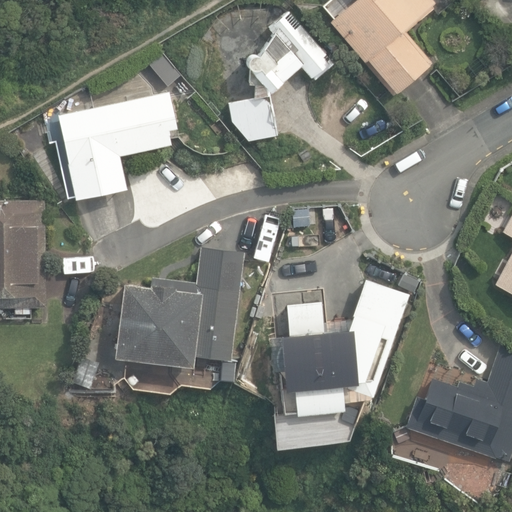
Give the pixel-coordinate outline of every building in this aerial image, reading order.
[(366,59),(395,92),(428,64),(399,31),(434,1),(433,0),(351,0),(328,20),(363,61),(366,59)] [(264,84),(271,92),(285,80),(284,79),(299,66),(315,82),(329,70),(325,66),(330,62),(323,55),(325,53),(289,10),(268,28),(273,34),(263,46),(257,55),(255,54),(252,55),(250,56),(248,58),(247,60),(247,63),(247,65),(249,67),(251,69),(249,82),(264,84)] [(60,162),(67,196),(126,183),(120,152),(171,141),(168,127),(177,125),(169,89),(58,113),(68,160),(60,162)] [(232,121),(248,139),(278,134),(271,94),(229,101),(232,121)] [(0,199),(0,305),(46,305),(45,199),(0,199)] [(497,284),(511,291),(511,219),(505,233),(511,237),(511,255),(504,270),(497,284)] [(112,357),(193,365),(194,354),(230,358),(242,248),(198,243),(193,281),(149,277),(148,284),(121,281),(112,357)] [(294,390),(296,416),(345,412),(343,386),(373,398),(410,293),(365,277),(348,328),(322,329),(320,299),(286,301),(288,333),(279,334),(283,390),(294,390)] [(406,426),(509,461),(511,452),(511,353),(500,343),(487,381),(476,378),(474,385),(459,380),(457,387),(431,378),(424,398),(417,395),(406,426)] [(72,381),(90,388),(99,361),(82,355),(72,381)] [(508,488),(511,475),(511,472),(500,469),(495,484),(508,488)]
